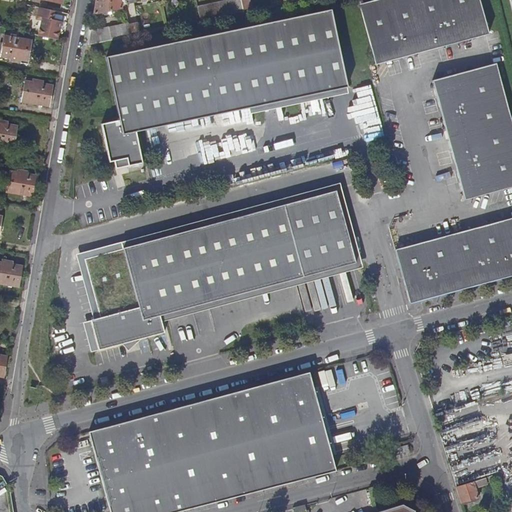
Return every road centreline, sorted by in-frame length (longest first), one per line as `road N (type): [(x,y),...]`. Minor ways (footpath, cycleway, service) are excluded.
road 1 (residential): [(80,0),(19,361),(16,446)]
road 2 (unclassified): [(396,331),(48,425),(16,446)]
road 3 (residential): [(231,511),(432,461)]
road 4 (unclassified): [(432,461),(396,331)]
